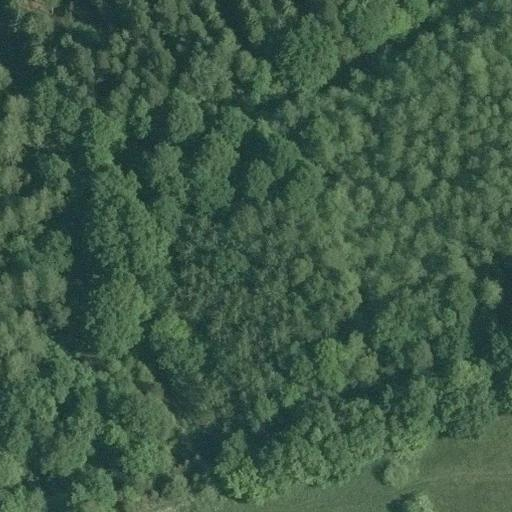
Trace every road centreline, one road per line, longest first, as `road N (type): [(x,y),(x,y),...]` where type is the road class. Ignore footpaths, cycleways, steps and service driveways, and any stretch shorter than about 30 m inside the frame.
road 1 (track): [(0,47),(238,511)]
road 2 (track): [(240,511),(429,482),(442,511)]
